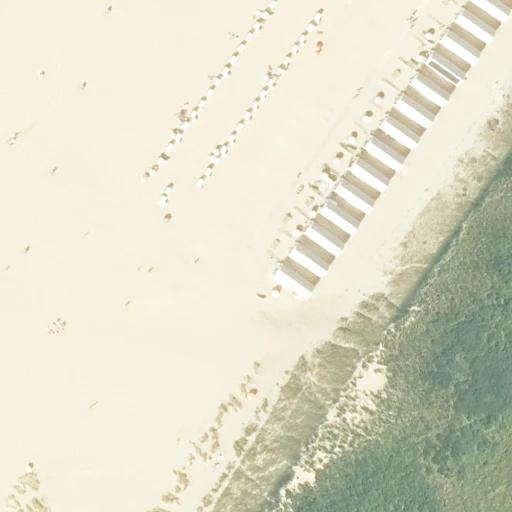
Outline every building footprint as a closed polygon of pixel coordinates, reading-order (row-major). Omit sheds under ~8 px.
[(511,12),(494,0),(490,0),(484,9),(511,28),(511,12)] [(476,20),(468,31),(498,52),(506,41),(476,20)] [(462,40),(454,51),(484,71),(491,60),(462,40)] [(445,61),(438,72),(467,93),(475,82),(445,61)] [(431,82),(424,93),(453,114),(461,103),(431,82)] [(416,103),(408,114),(438,135),(445,124),(416,103)] [(401,124),(393,135),(423,156),(430,145),(401,124)] [(386,146),(378,157),(408,177),(416,166),(386,146)] [(370,167),(362,178),(392,199),(400,188),(370,167)] [(354,189),(347,200),(376,220),(384,209),(354,189)] [(340,209),(332,220),(362,240),(369,229),(340,209)] [(325,230),(317,241),(347,262),(355,251),(325,230)]
